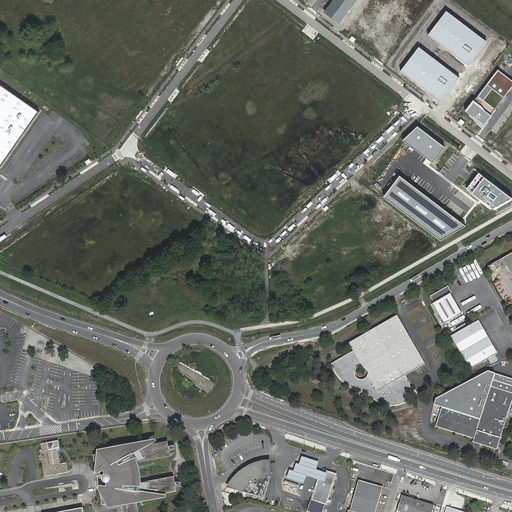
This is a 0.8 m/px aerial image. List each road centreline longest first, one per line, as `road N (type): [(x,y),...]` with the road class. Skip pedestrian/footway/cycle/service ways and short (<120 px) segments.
road 1 (unclassified): [(419,104),(268,242),(251,238),(129,146)]
road 2 (primary): [(228,411),(511,496)]
road 3 (primary): [(511,486),(354,436),(239,388)]
road 4 (tertiary): [(511,225),(342,323),(260,343)]
road 5 (unclassified): [(129,146),(239,0)]
road 6 (unclassified): [(281,0),(419,104)]
road 7 (unclassified): [(12,222),(129,146)]
